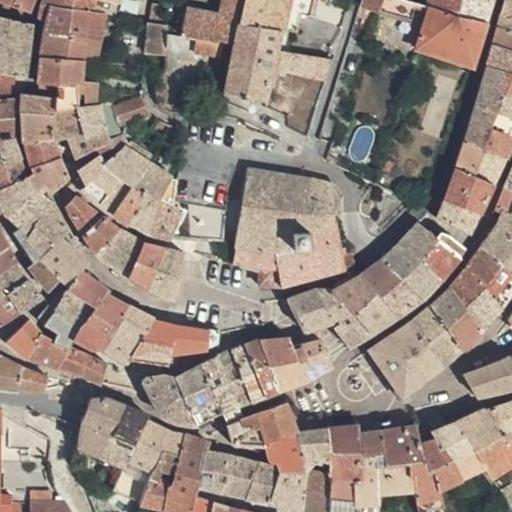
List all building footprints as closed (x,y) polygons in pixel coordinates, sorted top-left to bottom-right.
[(0,0),(0,12),(3,13),(11,0),(0,0)] [(28,0),(11,0),(3,13),(24,21),(28,0)] [(35,0),(33,16),(46,18),(54,20),(62,0),(35,0)] [(119,0),(62,0),(54,20),(83,25),(88,7),(115,16),(119,0)] [(219,0),(216,24),(235,27),(239,0),(219,0)] [(274,43),(277,26),(281,5),(276,4),(251,0),(248,0),(239,0),(235,27),(233,36),(274,44),(274,43)] [(276,0),(276,4),(281,5),(304,9),(309,10),(311,0),(276,0)] [(489,0),(427,0),(423,12),(480,32),(489,0)] [(511,0),(503,0),(500,12),(511,15),(511,0)] [(281,5),(277,26),(292,28),(301,29),(304,9),(281,5)] [(408,25),(410,11),(359,5),(354,18),(408,25)] [(468,74),(480,32),(423,12),(407,54),(468,74)] [(511,15),(500,12),(496,25),(511,29),(511,15)] [(32,27),(43,30),(46,18),(33,16),(32,27)] [(79,48),(83,25),(54,20),(46,18),(43,30),(41,41),(79,48)] [(216,24),(211,55),(218,56),(230,58),(233,36),(235,27),(216,24)] [(83,25),(79,48),(76,70),(90,71),(99,28),(83,25)] [(511,29),(496,25),(493,38),(511,42),(511,29)] [(0,26),(0,50),(20,54),(23,35),(0,26)] [(277,26),(274,43),(290,44),(292,28),(277,26)] [(133,64),(160,69),(161,47),(162,38),(135,34),(133,64)] [(222,105),(263,112),(268,83),(272,64),(274,44),(233,36),(230,58),(222,105)] [(511,42),(493,38),(488,55),(511,61),(511,42)] [(41,41),(33,65),(76,70),(79,48),(41,41)] [(15,88),(20,54),(0,50),(0,85),(3,86),(15,88)] [(189,72),(214,77),(218,56),(211,55),(192,52),(189,72)] [(511,82),(511,61),(488,55),(486,62),(483,75),(503,80),(511,82)] [(412,62),(402,92),(411,95),(421,65),(412,62)] [(316,93),(322,73),(272,64),(268,83),(316,93)] [(47,92),(69,93),(76,70),(33,65),(26,90),(47,92)] [(131,90),(132,75),(122,74),(122,89),(131,90)] [(471,122),(459,150),(480,158),(488,136),(493,121),(511,126),(511,105),(498,102),(503,80),(483,75),(471,122)] [(511,82),(503,80),(498,102),(511,105),(511,82)] [(69,93),(70,96),(71,114),(71,116),(94,113),(102,112),(102,96),(69,93)] [(12,102),(15,119),(49,118),(48,103),(12,102)] [(15,119),(17,135),(50,133),(49,124),(49,118),(15,119)] [(66,124),(57,121),(49,124),(50,133),(50,147),(51,153),(63,150),(74,146),(71,133),(70,127),(66,124)] [(510,143),(511,139),(511,126),(493,121),(488,136),(510,143)] [(142,128),(139,124),(101,137),(105,142),(142,128)] [(187,132),(171,137),(169,146),(224,163),(226,145),(187,132)] [(17,135),(19,153),(50,147),(50,133),(17,135)] [(508,150),(510,143),(488,136),(480,158),(500,166),(508,150)] [(101,137),(74,146),(63,150),(70,168),(107,150),(105,142),(101,137)] [(55,168),(51,153),(50,147),(19,153),(19,157),(28,177),(55,168)] [(113,148),(107,150),(70,168),(81,170),(95,167),(116,153),(113,148)] [(459,150),(448,180),(469,187),(480,158),(459,150)] [(0,173),(16,172),(6,151),(0,152),(0,173)] [(486,193),(500,166),(480,158),(469,187),(486,193)] [(28,177),(31,183),(39,200),(58,192),(61,186),(58,175),(55,168),(28,177)] [(100,170),(78,198),(75,201),(96,215),(118,183),(100,170)] [(0,173),(0,199),(25,186),(18,177),(16,172),(0,173)] [(158,184),(140,172),(129,191),(141,199),(124,234),(140,245),(152,207),(158,184)] [(511,174),(507,173),(497,195),(511,199),(511,174)] [(472,220),(486,193),(469,187),(448,180),(437,210),(472,220)] [(39,200),(31,183),(28,185),(25,186),(35,201),(37,200),(39,200)] [(96,215),(111,225),(129,191),(118,183),(96,215)] [(300,243),(322,227),(308,225),(312,197),(245,185),(228,257),(232,259),(266,258),(281,251),(291,264),(294,262),(305,257),(300,243)] [(0,220),(2,223),(35,201),(25,186),(0,199),(0,220)] [(111,225),(124,234),(141,199),(129,191),(111,225)] [(486,219),(495,222),(511,226),(511,199),(497,195),(486,219)] [(220,199),(215,199),(203,196),(200,216),(219,210),(220,199)] [(331,201),(312,197),(308,225),(322,227),(332,215),(331,201)] [(2,223),(13,233),(32,223),(47,216),(38,205),(35,201),(2,223)] [(142,246),(161,248),(173,223),(152,207),(140,245),(142,246)] [(60,215),(79,249),(98,230),(70,209),(60,215)] [(461,242),(472,220),(437,210),(429,230),(461,242)] [(50,219),(47,216),(32,223),(53,254),(59,250),(65,242),(50,219)] [(511,226),(495,222),(493,226),(511,236),(511,226)] [(18,260),(26,273),(53,254),(32,223),(13,233),(9,237),(21,257),(18,260)] [(511,250),(511,236),(493,226),(493,227),(490,232),(504,245),(511,250)] [(300,243),(305,257),(313,252),(324,288),(337,284),(338,284),(333,260),(322,227),(300,243)] [(79,249),(89,266),(115,242),(107,237),(98,230),(79,249)] [(490,232),(476,257),(487,268),(496,257),(504,245),(490,232)] [(411,235),(394,254),(412,273),(427,249),(411,235)] [(89,266),(106,278),(128,248),(115,242),(89,266)] [(432,243),(427,249),(412,273),(430,291),(432,290),(453,256),(432,243)] [(511,270),(511,250),(504,245),(496,257),(511,270)] [(106,278),(122,288),(139,254),(128,248),(106,278)] [(77,268),(59,250),(53,254),(26,273),(26,274),(46,295),(57,283),(62,287),(66,290),(75,277),(79,271),(77,268)] [(275,302),(304,293),(294,262),(291,264),(281,251),(266,258),(232,259),(228,277),(256,285),(254,300),(275,302)] [(132,295),(141,299),(148,280),(155,259),(139,254),(122,288),(132,295)] [(412,308),(430,291),(412,273),(394,254),(380,269),(378,271),(412,308)] [(0,280),(13,272),(5,255),(0,257),(0,280)] [(511,294),(511,291),(487,268),(476,257),(473,261),(458,279),(442,299),(460,320),(479,299),(496,317),(511,294)] [(511,291),(511,270),(496,257),(487,268),(511,291)] [(343,258),(333,260),(338,284),(349,277),(343,258)] [(180,268),(155,259),(148,280),(174,289),(180,268)] [(378,271),(358,285),(372,304),(345,321),(365,344),(401,318),(412,308),(378,271)] [(0,280),(0,288),(6,298),(22,288),(13,272),(0,280)] [(103,300),(75,277),(66,290),(62,295),(95,319),(101,307),(103,300)] [(168,312),(174,289),(148,280),(141,299),(168,312)] [(358,285),(331,305),(345,321),(372,304),(358,285)] [(22,289),(22,288),(6,298),(20,320),(39,306),(22,289)] [(62,295),(50,309),(85,337),(95,319),(62,295)] [(0,332),(20,320),(6,298),(0,301),(0,332)] [(461,353),(476,338),(460,320),(442,299),(438,304),(423,317),(457,358),(461,353)] [(494,320),(496,317),(479,299),(460,320),(476,338),(494,320)] [(301,343),(324,334),(312,304),(309,304),(284,311),(301,343)] [(324,334),(331,331),(345,321),(331,305),(312,304),(324,334)] [(120,315),(101,307),(95,319),(85,337),(77,352),(92,359),(102,358),(120,315)] [(56,342),(77,352),(85,337),(50,309),(36,326),(40,334),(47,337),(56,342)] [(124,374),(129,376),(140,346),(147,327),(120,315),(102,358),(124,374)] [(456,359),(457,358),(423,317),(408,329),(403,333),(439,374),(456,359)] [(340,360),(365,344),(345,321),(331,331),(334,336),(327,339),(340,360)] [(210,344),(147,327),(140,346),(164,354),(164,360),(188,363),(210,353),(210,344)] [(0,349),(20,368),(36,343),(34,342),(26,328),(0,349)] [(428,384),(439,374),(403,333),(384,346),(421,389),(428,384)] [(45,342),(43,346),(52,350),(54,346),(56,342),(47,337),(45,342)] [(21,370),(40,372),(52,350),(43,346),(36,343),(20,368),(21,370)] [(129,376),(162,374),(164,360),(164,354),(140,346),(129,376)] [(402,401),(421,389),(384,346),(371,354),(402,401)] [(283,347),(254,352),(263,376),(292,371),(287,358),(283,347)] [(64,356),(52,350),(40,372),(55,378),(64,356)] [(254,352),(237,358),(253,399),(272,391),(263,376),(254,352)] [(312,353),(287,358),(292,371),(297,385),(322,375),(312,353)] [(104,375),(64,356),(55,378),(97,393),(104,375)] [(237,358),(220,364),(212,368),(229,409),(253,399),(237,358)] [(183,369),(188,363),(164,360),(162,374),(169,374),(171,368),(183,369)] [(511,360),(503,365),(511,375),(511,360)] [(511,396),(511,375),(503,365),(502,364),(459,385),(472,406),(511,396)] [(0,398),(39,402),(43,386),(0,368),(0,398)] [(215,415),(229,409),(212,368),(197,374),(215,415)] [(272,391),(297,385),(292,371),(263,376),(272,391)] [(208,427),(215,415),(197,374),(169,387),(178,405),(193,434),(195,434),(208,427)] [(158,424),(160,426),(178,405),(169,387),(158,384),(141,388),(146,400),(153,416),(158,424)] [(281,402),(249,412),(252,443),(255,444),(258,460),(261,468),(263,476),(279,478),(290,479),(291,472),(291,466),(291,428),(281,402)] [(179,435),(193,434),(178,405),(160,426),(169,431),(179,435)] [(86,412),(76,457),(124,474),(143,431),(144,426),(122,417),(101,408),(86,412)] [(229,409),(215,415),(218,420),(220,423),(233,419),(231,414),(229,409)] [(511,417),(508,411),(483,418),(500,440),(511,435),(511,417)] [(249,412),(233,419),(241,458),(258,460),(255,444),(252,443),(249,412)] [(481,417),(450,429),(470,455),(445,466),(461,485),(485,474),(495,485),(511,473),(511,456),(500,440),(483,418),(481,417)] [(408,418),(397,423),(408,483),(410,502),(411,511),(438,511),(436,498),(461,485),(445,466),(429,447),(416,452),(408,434),(413,432),(408,418)] [(228,456),(241,458),(233,419),(220,423),(228,456)] [(0,511),(3,511),(4,509),(4,476),(24,476),(25,436),(3,423),(0,422),(0,511)] [(325,511),(347,511),(346,488),(359,488),(355,430),(354,422),(321,426),(324,471),(324,483),(325,511)] [(387,425),(384,486),(390,485),(408,483),(397,423),(387,425)] [(384,486),(387,425),(355,430),(359,488),(370,487),(384,486)] [(291,466),(304,468),(324,471),(321,426),(291,428),(291,466)] [(425,439),(429,447),(445,466),(470,455),(450,429),(425,439)] [(161,440),(143,431),(124,474),(134,478),(122,510),(129,511),(137,511),(148,490),(150,484),(160,462),(174,468),(180,446),(177,445),(161,440)] [(169,485),(166,497),(189,507),(194,508),(198,497),(204,460),(206,453),(180,446),(174,468),(160,462),(150,484),(169,485)] [(198,497),(221,502),(229,467),(204,460),(198,497)] [(304,468),(291,466),(291,472),(290,479),(297,480),(301,474),(304,468)] [(221,502),(231,504),(241,470),(229,467),(221,502)] [(231,504),(243,507),(252,473),(241,470),(231,504)] [(263,476),(252,473),(243,507),(265,511),(271,511),(279,478),(263,476)] [(110,506),(122,510),(134,478),(124,474),(110,506)] [(297,511),(301,481),(297,480),(290,479),(279,478),(271,511),(297,511)] [(325,511),(324,483),(301,481),(297,511),(325,511)] [(408,483),(390,485),(393,504),(410,502),(408,483)] [(384,486),(370,487),(373,507),(393,504),(390,485),(384,486)] [(347,511),(373,511),(373,507),(370,487),(359,488),(346,488),(347,511)] [(161,511),(166,497),(148,490),(137,511),(161,511)] [(189,507),(166,497),(161,511),(192,511),(194,508),(189,507)]
